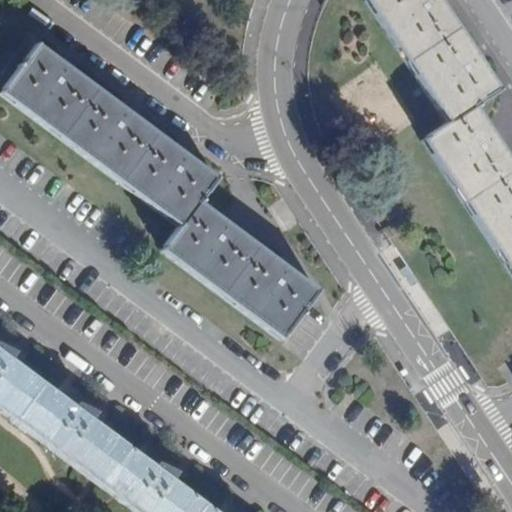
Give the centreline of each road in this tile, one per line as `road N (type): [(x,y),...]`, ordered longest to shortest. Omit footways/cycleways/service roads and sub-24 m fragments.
road 1 (residential): [(0,309),(288,511)]
road 2 (secondary): [(473,427),(282,137)]
road 3 (residential): [(282,137),(208,140),(27,5)]
road 4 (secondary): [(282,137),(273,46),(293,0)]
